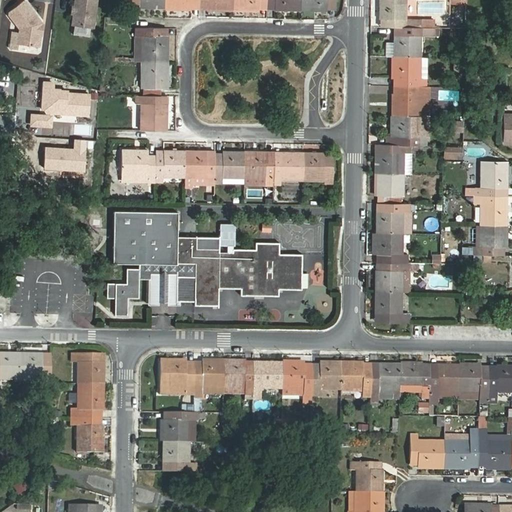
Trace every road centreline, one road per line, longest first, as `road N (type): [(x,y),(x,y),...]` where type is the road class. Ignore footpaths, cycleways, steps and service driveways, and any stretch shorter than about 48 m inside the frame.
road 1 (residential): [(358,29),(205,28),(187,46),(187,112),(199,128),(355,135)]
road 2 (residential): [(127,336),(349,339)]
road 3 (residential): [(349,339),(355,135)]
road 4 (residential): [(128,511),(127,336)]
road 5 (residential): [(349,339),(511,346)]
road 6 (residential): [(127,336),(0,333)]
